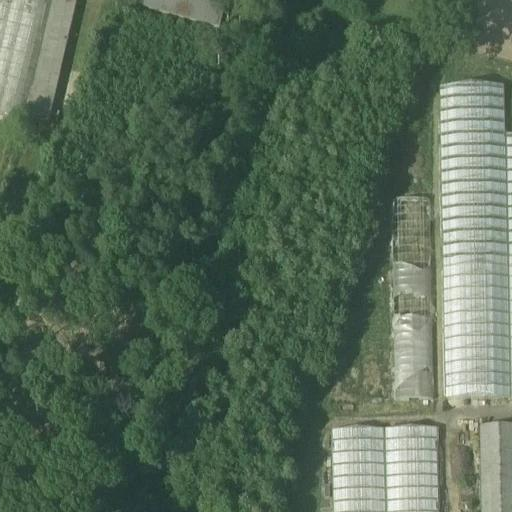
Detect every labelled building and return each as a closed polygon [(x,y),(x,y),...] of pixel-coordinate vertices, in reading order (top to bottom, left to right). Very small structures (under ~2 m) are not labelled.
[(42,0),(0,0),(0,116),(14,120),(15,115),(42,0)] [(42,0),(15,115),(42,122),(71,0),(42,0)] [(511,138),(507,139),(506,90),(440,91),(455,408),(511,404),(511,138)] [(365,411),(436,407),(429,200),(397,201),(398,271),(363,272),(365,411)] [(511,511),(511,431),(483,432),(484,511),(511,511)] [(333,433),(334,511),(441,511),(440,432),(333,433)]
